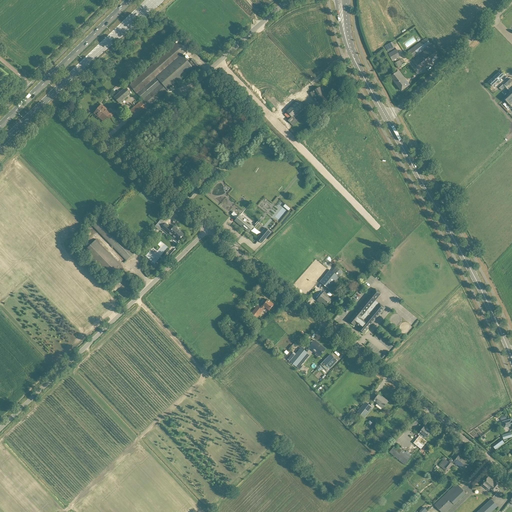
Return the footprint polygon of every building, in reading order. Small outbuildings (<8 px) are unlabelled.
[(170,50),(129,86),(137,94),(142,100),(141,101),(133,108),(129,112),(135,118),(147,108),(148,108),(148,107),(158,98),(160,101),(169,94),(165,90),(160,84),(155,78),(156,77),(168,90),(193,68),(182,54),(189,48),(182,40),(176,45),(175,44),(169,49),(170,50)] [(392,42),(385,46),(387,52),(395,47),(392,42)] [(418,69),(438,54),(432,46),(412,61),(418,69)] [(396,49),(388,54),(392,61),(400,56),(396,49)] [(397,73),(395,74),(391,77),(401,91),(409,85),(403,77),(400,72),(397,74),(397,73)] [(500,72),(488,82),(492,87),(498,82),(499,83),(502,81),(500,79),(504,76),(500,72)] [(503,85),(499,88),(501,91),(505,87),(511,93),(504,99),(511,108),(511,80),(510,79),(503,85)] [(320,87),(310,93),(313,99),(317,97),(318,99),(320,103),(321,102),(325,108),(328,106),(325,100),(326,99),(320,87)] [(130,94),(125,88),(113,98),(119,104),(130,94)] [(298,101),(287,112),(284,114),(289,119),(288,121),(293,126),(309,112),(310,113),(315,111),(312,108),(309,103),(306,106),(303,107),(298,101)] [(113,115),(105,108),(101,105),(94,114),(103,121),(107,116),(110,119),(113,115)] [(316,115),(310,120),(313,124),(319,119),(316,115)] [(285,128),(279,123),(276,126),(282,132),(280,134),(282,136),(287,131),(284,129),(285,128)] [(366,153),(361,159),(363,161),(366,158),(371,167),(369,169),(367,171),(370,174),(373,172),(374,173),(380,167),(380,165),(375,158),(374,158),(373,155),(372,153),(371,152),(367,154),(366,153)] [(395,210),(393,212),(394,213),(402,222),(398,225),(402,229),(407,224),(404,221),(409,217),(398,207),(395,210)] [(240,216),(235,221),(249,232),(253,227),(240,216)] [(100,218),(92,225),(127,261),(134,253),(100,218)] [(161,220),(155,227),(159,230),(164,223),(161,220)] [(166,223),(162,227),(161,228),(171,237),(172,236),(178,241),(184,234),(174,226),(172,229),(166,223)] [(265,228),(256,239),(262,243),(271,233),(265,228)] [(96,239),(84,251),(109,277),(122,265),(96,239)] [(150,252),(146,257),(155,264),(159,259),(150,252)] [(329,289),(342,272),(336,267),(326,280),(323,279),(320,282),(329,289)] [(375,289),(352,317),(348,321),(354,326),(356,324),(359,327),(358,329),(364,334),(385,308),(379,303),(379,304),(375,301),(381,294),(375,289)] [(332,298),(324,292),(318,299),(326,305),(332,298)] [(258,306),(255,310),(250,315),(255,319),(265,307),(269,310),(274,305),(268,300),(265,303),(260,308),(258,306)] [(320,356),(325,349),(321,346),(320,346),(314,341),(315,341),(309,347),(320,356)] [(293,353),(288,360),(290,362),(299,369),(301,366),(310,355),(307,353),(301,348),(298,352),(297,353),(296,355),(293,353)] [(326,359),(320,364),(323,367),(325,365),(329,369),(337,361),(331,355),(327,359),(326,359)] [(375,402),(383,408),(388,402),(384,398),(383,399),(378,395),(373,401),(374,402),(375,402)] [(365,402),(355,415),(360,419),(362,416),(364,417),(368,411),(371,407),(365,402)] [(425,426),(422,430),(420,432),(418,435),(419,436),(413,443),(421,449),(427,442),(425,440),(432,431),(425,426)] [(511,433),(502,436),(504,441),(507,440),(507,438),(511,436),(511,433)] [(501,439),(492,445),(495,450),(504,444),(501,439)] [(406,451),(406,452),(396,444),(389,453),(404,465),(411,457),(410,456),(412,455),(406,451)] [(459,455),(456,459),(454,462),(467,473),(467,472),(468,471),(468,470),(468,469),(467,468),(466,467),(469,464),(464,460),(465,460),(459,455)] [(446,471),(448,469),(452,464),(449,461),(448,462),(445,459),(440,465),(446,471)] [(488,477),(485,481),(482,485),(489,491),(490,489),(495,493),(495,492),(497,494),(500,491),(498,489),(500,486),(495,482),(488,477)] [(447,511),(466,494),(456,484),(434,505),(440,511),(447,511)] [(491,500),(479,511),(477,511),(491,511),(497,507),(491,500)]
